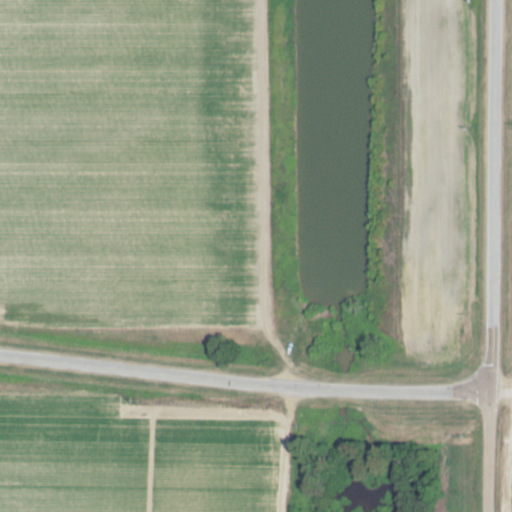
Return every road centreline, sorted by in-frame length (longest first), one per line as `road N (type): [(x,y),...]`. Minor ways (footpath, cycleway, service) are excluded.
road 1 (tertiary): [(485,511),(493,0)]
road 2 (residential): [(487,389),(267,383),(0,353)]
